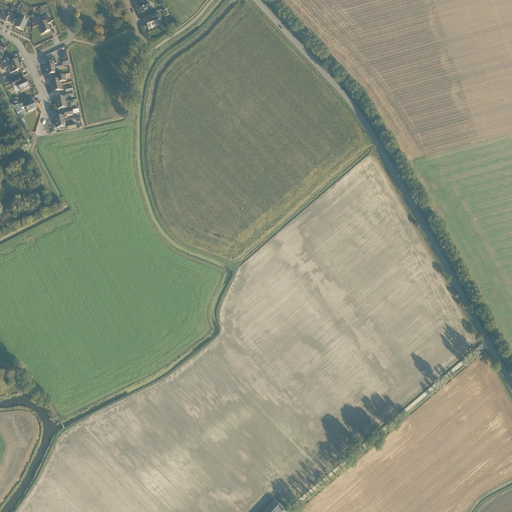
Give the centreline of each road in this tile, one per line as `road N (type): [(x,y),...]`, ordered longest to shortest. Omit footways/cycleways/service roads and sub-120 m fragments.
road 1 (tertiary): [(511,386),(363,121),(255,0)]
road 2 (track): [(37,135),(32,152),(51,201),(0,228)]
